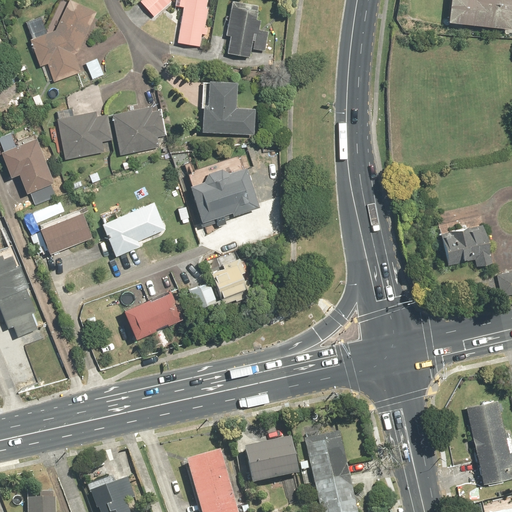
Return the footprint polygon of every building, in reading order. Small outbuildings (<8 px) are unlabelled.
[(66,0),(53,30),(28,40),(38,67),(45,64),(52,82),(79,73),(73,55),(77,52),(94,12),(68,0),(66,0)] [(169,0),(137,0),(153,17),(170,1),(169,0)] [(204,0),(177,0),(176,7),(181,8),(175,43),(198,47),(200,35),(205,35),(206,28),(203,28),(206,9),(203,9),(204,0)] [(446,0),(444,23),(507,31),(510,0),(446,0)] [(256,6),(230,2),(224,36),(228,37),(225,54),(248,58),(249,49),(264,51),(267,31),(257,29),(259,20),(253,19),(256,6)] [(39,18),(27,23),(32,35),(44,30),(39,18)] [(202,81),(199,132),(250,135),(252,109),(233,108),(235,83),(202,81)] [(37,93),(28,99),(36,111),(45,105),(37,93)] [(151,107),(110,115),(118,154),(158,146),(156,138),(164,136),(159,109),(151,111),(151,107)] [(94,111),(55,119),(63,160),(103,152),(101,142),(111,140),(106,114),(95,116),(94,111)] [(33,139),(0,151),(0,161),(7,179),(15,176),(23,195),(50,184),(33,139)] [(200,182),(185,187),(196,222),(227,212),(228,217),(255,208),(242,169),(225,173),(217,169),(204,173),(200,182)] [(152,203),(99,225),(112,257),(138,246),(136,242),(164,230),(152,203)] [(79,213),(35,230),(45,254),(88,237),(79,213)] [(480,225),(436,234),(443,266),(472,260),(473,268),(490,264),(487,250),(486,251),(480,225)] [(10,327),(14,337),(36,328),(30,314),(34,312),(24,289),(26,288),(16,265),(13,266),(9,255),(0,259),(0,258),(0,317),(5,329),(10,327)] [(207,274),(219,306),(251,293),(246,279),(242,281),(239,274),(244,273),(239,259),(221,265),(222,270),(207,274)] [(511,270),(494,274),(498,298),(511,295),(511,270)] [(213,300),(205,283),(189,290),(196,307),(213,300)] [(167,291),(119,311),(131,340),(179,320),(167,291)] [(494,400),(463,406),(479,483),(511,475),(511,451),(511,450),(505,451),(494,400)] [(354,511),(337,431),(301,439),(317,511),(354,511)] [(287,438),(239,448),(247,484),(295,473),(287,438)] [(233,511),(215,451),(180,461),(195,511),(233,511)] [(136,511),(125,478),(86,491),(93,511),(136,511)] [(53,511),(53,498),(24,499),(24,511),(53,511)]
